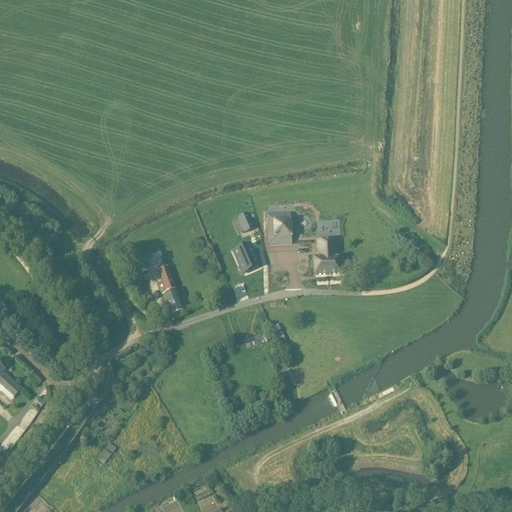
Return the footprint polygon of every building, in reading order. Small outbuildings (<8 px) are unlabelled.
[(254,229),(247,214),(238,218),(245,233),(254,229)] [(277,214),(267,215),(268,246),(291,245),(290,221),(286,221),(286,214),(277,214)] [(314,258),(315,277),(341,276),(341,259),(336,259),(336,241),(318,242),(318,250),(318,258),(314,258)] [(243,275),(248,273),(259,268),(248,244),(233,251),(240,268),(243,275)] [(145,262),(138,264),(142,274),(149,271),(145,262)] [(171,317),(184,312),(177,291),(168,268),(159,272),(167,295),(163,297),(171,317)] [(279,325),(273,328),(278,339),(284,336),(279,325)] [(249,339),(251,347),(268,342),(265,334),(249,339)] [(0,385),(14,398),(22,391),(15,384),(3,374),(6,371),(0,365),(0,385)] [(104,464),(113,454),(107,449),(99,459),(104,464)]
